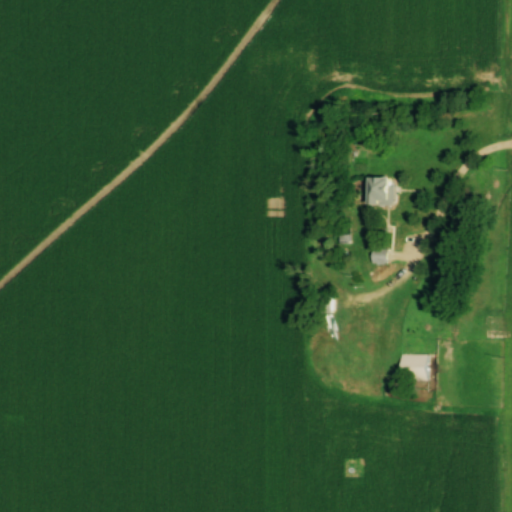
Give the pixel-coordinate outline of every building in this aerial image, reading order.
[(368,206),(394,206),(394,178),(368,178),(368,206)] [(309,235),(309,263),(322,263),(322,235),(309,235)] [(387,264),(387,250),(372,250),(372,264),(387,264)] [(359,353),(345,359),(352,374),(365,368),(359,353)] [(330,354),(326,370),(342,374),(346,358),(330,354)] [(427,355),(401,355),(401,372),(380,372),(380,387),(402,387),(402,382),(427,382),(427,355)] [(320,400),(350,400),(350,382),(320,382),(320,400)]
